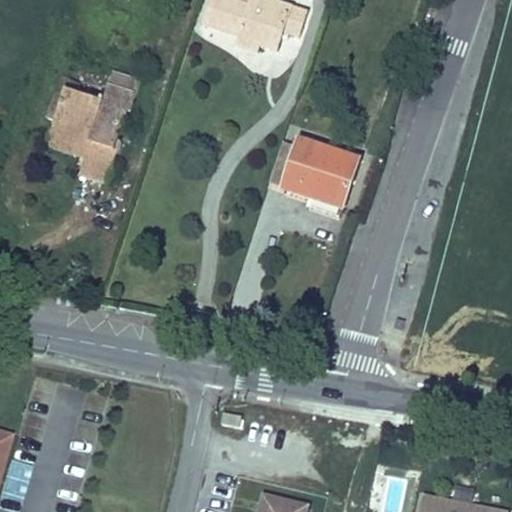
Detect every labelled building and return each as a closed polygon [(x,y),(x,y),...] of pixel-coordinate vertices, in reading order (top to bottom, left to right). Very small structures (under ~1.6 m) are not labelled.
[(240,37),(239,40),(261,47),(270,50),(273,41),(282,44),(285,34),(300,39),(309,13),(268,0),(252,0),(250,7),(229,0),(213,0),(205,25),(240,37)] [(239,40),(237,47),(259,55),(261,47),(239,40)] [(273,41),(270,50),(279,53),(282,44),(273,41)] [(139,83),(114,75),(109,88),(134,96),(139,83)] [(80,85),(61,79),(58,88),(77,95),(80,85)] [(77,95),(58,88),(47,120),(55,122),(52,132),(90,145),(85,159),(79,177),(107,186),(121,145),(117,144),(134,96),(109,88),(104,103),(77,95)] [(47,146),(85,159),(90,145),(52,132),(47,146)] [(360,161),(299,142),(283,190),(313,199),(322,202),(324,195),(345,202),(347,202),(360,161)] [(340,218),(345,202),(324,195),(322,202),(313,199),(310,208),(340,218)] [(239,429),(240,421),(225,419),(223,426),(239,429)] [(0,468),(9,438),(0,434),(0,468)] [(494,511),(423,497),(419,511),(494,511)] [(309,511),(310,511),(262,499),(259,511),(309,511)]
